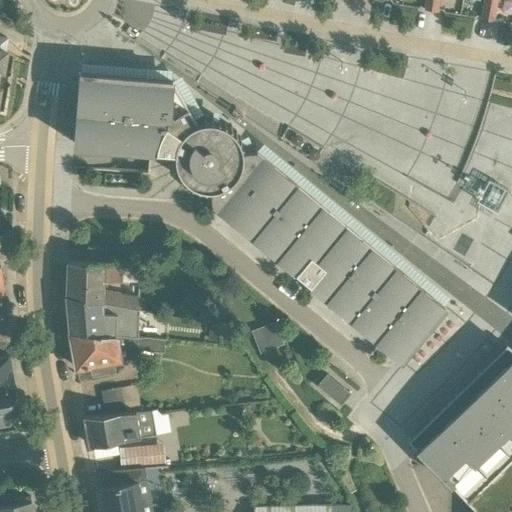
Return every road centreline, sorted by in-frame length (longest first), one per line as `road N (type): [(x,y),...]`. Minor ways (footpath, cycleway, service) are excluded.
road 1 (residential): [(37,199),(159,208),(189,218),(377,374),(384,420),(419,511)]
road 2 (tertiary): [(56,441),(37,282),(37,199)]
road 3 (track): [(266,351),(319,425),(343,430),(384,420)]
